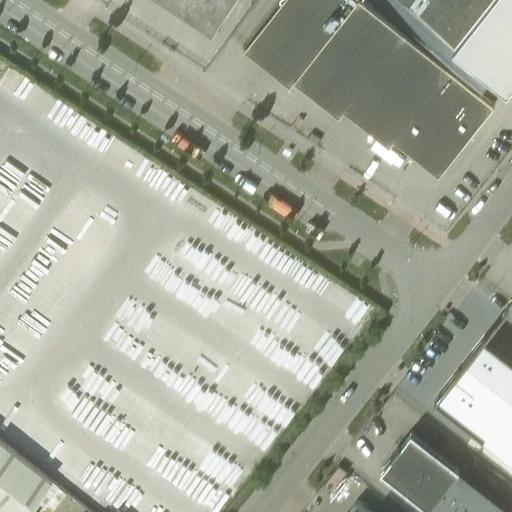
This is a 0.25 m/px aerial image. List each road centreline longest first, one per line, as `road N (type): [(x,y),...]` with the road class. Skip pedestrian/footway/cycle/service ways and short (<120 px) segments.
road 1 (unclassified): [(435,286),(1,0)]
road 2 (unclassified): [(262,511),(435,286)]
road 3 (unclassified): [(435,286),(511,188)]
